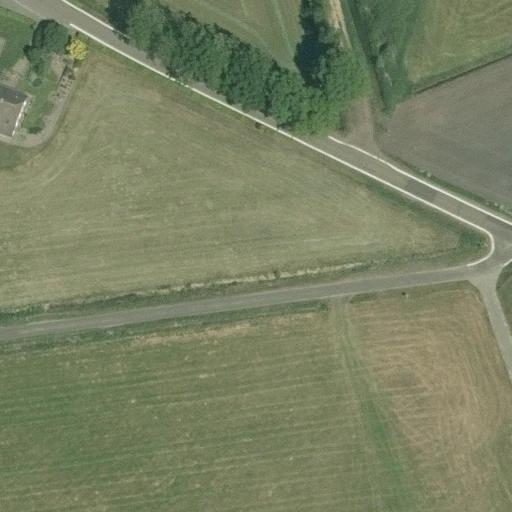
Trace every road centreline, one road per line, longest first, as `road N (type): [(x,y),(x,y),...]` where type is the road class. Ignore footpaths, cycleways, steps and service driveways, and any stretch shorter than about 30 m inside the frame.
road 1 (unclassified): [(0,336),(479,271),(502,265),(511,242)]
road 2 (tertiary): [(511,237),(50,0)]
road 3 (track): [(325,0),(376,172)]
